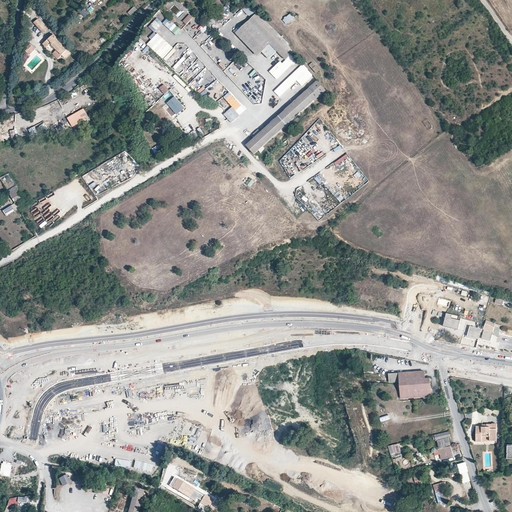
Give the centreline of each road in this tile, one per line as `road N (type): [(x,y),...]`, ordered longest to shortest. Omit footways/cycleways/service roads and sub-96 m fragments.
road 1 (secondary): [(50,354),(312,323),(410,337),(446,364)]
road 2 (track): [(0,262),(221,133)]
road 3 (residential): [(2,109),(23,109),(62,90),(160,0)]
road 4 (unclassified): [(43,463),(162,488),(201,511)]
road 5 (residential): [(486,511),(446,364)]
